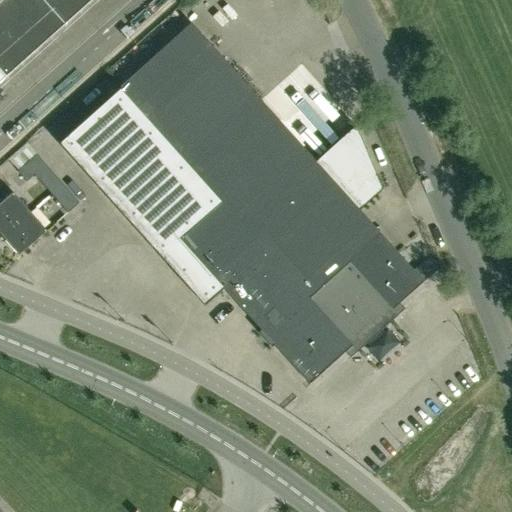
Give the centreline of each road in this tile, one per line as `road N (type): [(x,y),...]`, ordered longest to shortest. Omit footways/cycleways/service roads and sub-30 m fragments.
road 1 (unclassified): [(511,367),(350,0)]
road 2 (secondary): [(319,511),(208,434),(0,336)]
